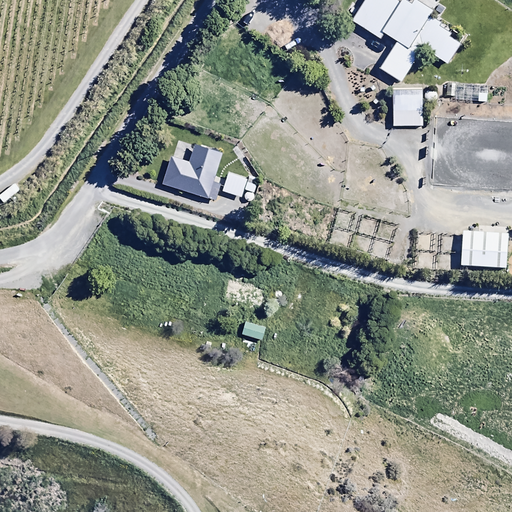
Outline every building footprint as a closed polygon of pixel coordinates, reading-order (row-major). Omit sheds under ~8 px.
[(400,84),(421,49),(448,65),(460,45),(449,38),(451,35),(439,27),(441,24),(429,17),(433,11),(414,0),(413,0),(411,5),(402,0),(401,0),(400,3),(395,0),(365,0),(351,23),(380,41),(383,35),(396,43),(379,71),(400,84)] [(421,90),(392,90),(392,128),(422,128),(421,90)] [(213,183),(222,154),(194,146),(189,163),(170,158),(161,187),(215,203),(220,185),(213,183)] [(248,177),(247,180),(226,174),(221,193),(240,199),(243,191),(253,194),(257,179),(248,177)] [(461,232),(459,266),(505,269),(507,230),(478,228),(477,233),(461,232)] [(225,278),(219,303),(262,312),(267,288),(243,283),(244,278),(232,275),(231,279),(225,278)] [(245,323),(241,336),(261,341),(265,328),(245,323)]
